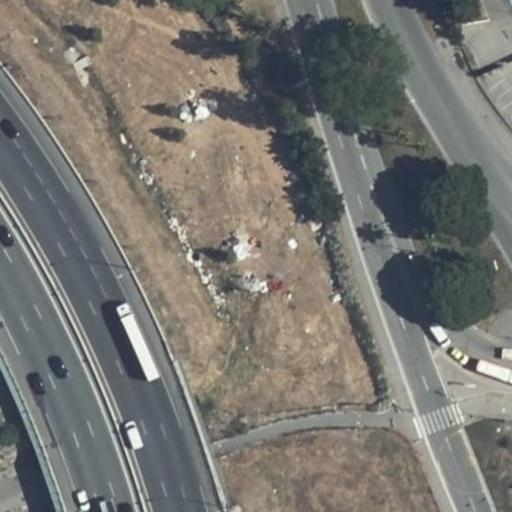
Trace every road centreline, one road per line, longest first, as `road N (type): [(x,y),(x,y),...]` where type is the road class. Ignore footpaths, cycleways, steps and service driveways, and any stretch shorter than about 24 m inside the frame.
road 1 (motorway): [(179,511),(101,306),(0,136)]
road 2 (primary): [(349,161),(390,300),(475,511)]
road 3 (motorway): [(0,259),(64,385),(110,511)]
road 4 (primary): [(349,161),(388,213),(431,315),(456,341),(511,366)]
road 5 (primary): [(511,211),(425,75),(390,0)]
road 6 (primary): [(302,0),(349,161)]
